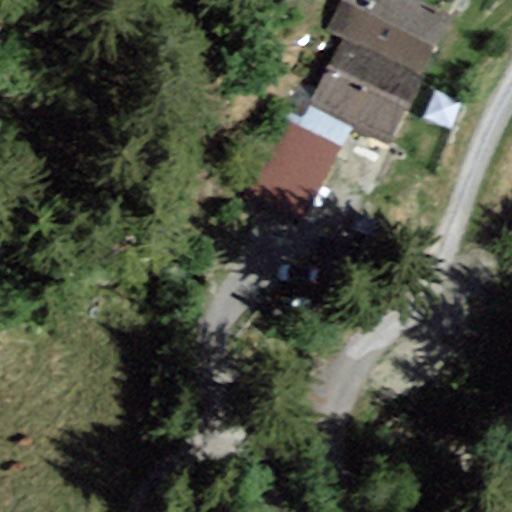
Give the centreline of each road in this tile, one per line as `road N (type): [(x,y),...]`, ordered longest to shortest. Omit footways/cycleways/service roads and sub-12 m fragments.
road 1 (track): [(511,86),(429,286),(350,425),(353,511)]
road 2 (track): [(277,511),(227,440),(211,434),(174,463),(144,511)]
